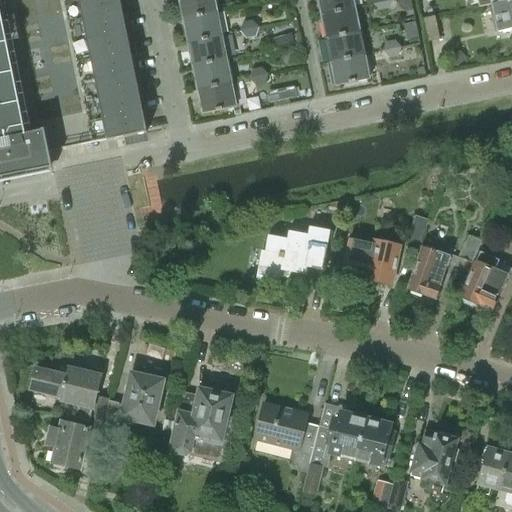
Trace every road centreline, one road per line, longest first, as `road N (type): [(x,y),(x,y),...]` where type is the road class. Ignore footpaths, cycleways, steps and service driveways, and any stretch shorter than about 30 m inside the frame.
road 1 (residential): [(511,382),(405,353),(110,297),(71,292),(0,304)]
road 2 (residential): [(511,78),(180,144),(151,0)]
